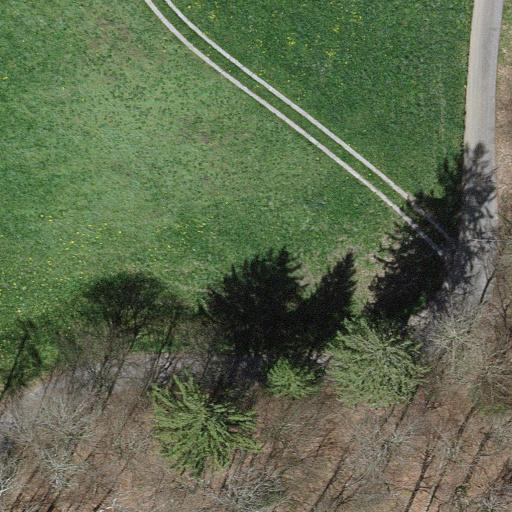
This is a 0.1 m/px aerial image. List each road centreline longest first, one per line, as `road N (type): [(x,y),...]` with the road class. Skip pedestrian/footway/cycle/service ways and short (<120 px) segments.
road 1 (unclassified): [(0,434),(42,401),(124,372),(339,366),(390,356),(433,333),(461,298),(472,268),(491,0)]
road 2 (track): [(156,0),(182,33),(410,209),(472,268)]
